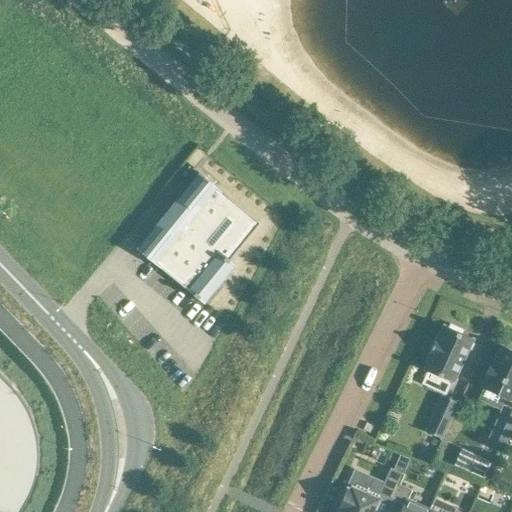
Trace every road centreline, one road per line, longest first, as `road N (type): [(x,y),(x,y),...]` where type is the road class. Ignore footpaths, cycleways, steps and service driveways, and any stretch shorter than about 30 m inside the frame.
road 1 (residential): [(415,254),(351,216),(83,0)]
road 2 (residential): [(415,254),(293,511)]
road 3 (unclassified): [(0,319),(72,409),(78,474),(67,511)]
road 4 (tertiary): [(103,511),(130,472),(137,431),(126,391),(87,354)]
road 5 (tertiary): [(87,354),(110,435),(103,511)]
road 6 (tertiary): [(0,264),(87,354)]
